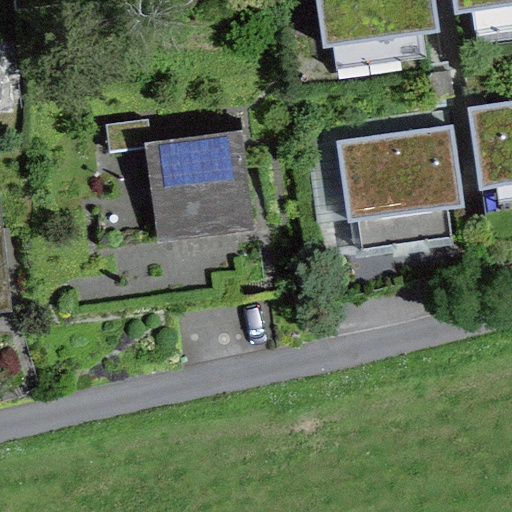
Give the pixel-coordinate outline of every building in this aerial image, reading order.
[(428,0),(315,0),(324,67),(436,54),(428,0)] [(511,0),(457,0),(461,31),(511,24),(511,0)] [(511,109),(471,115),(483,207),(511,203),(511,109)] [(243,134),(105,153),(119,255),(257,236),(243,134)] [(453,138),(342,152),(353,245),(465,231),(453,138)] [(0,341),(11,340),(0,228),(0,341)]
